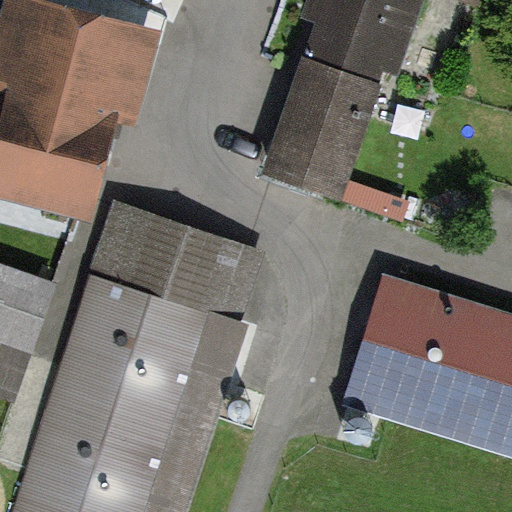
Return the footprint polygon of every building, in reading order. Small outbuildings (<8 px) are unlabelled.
[(163,32),(32,0),(6,0),(0,27),(0,187),(90,209),(112,118),(140,125),(163,32)] [(424,0),(299,0),(291,23),(319,33),(270,168),(353,198),(424,0)] [(468,40),(478,8),(453,0),(432,0),(424,26),(468,40)] [(277,248),(110,195),(9,511),(192,511),(235,380),(192,366),(212,302),(255,315),(277,248)] [(59,282),(0,261),(0,392),(20,399),(59,282)] [(511,312),(385,273),(346,398),(511,449),(511,312)]
